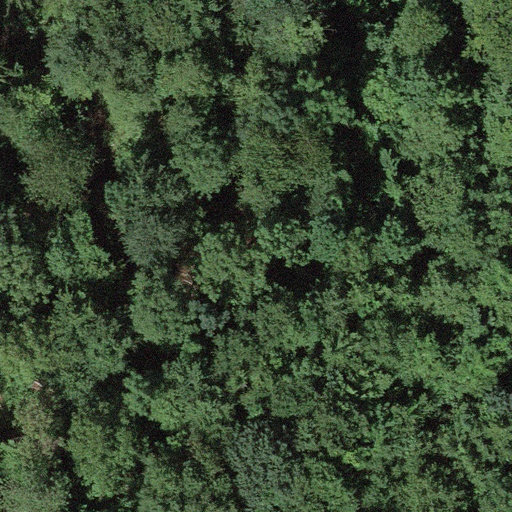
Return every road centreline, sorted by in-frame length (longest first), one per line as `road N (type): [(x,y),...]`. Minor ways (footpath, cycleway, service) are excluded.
road 1 (track): [(511,383),(420,443),(343,511)]
road 2 (track): [(115,0),(0,106)]
